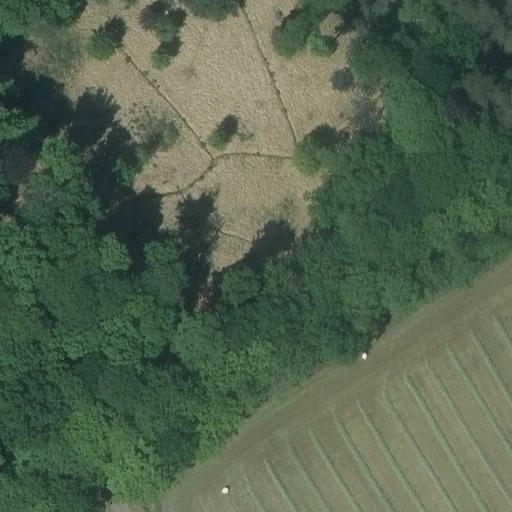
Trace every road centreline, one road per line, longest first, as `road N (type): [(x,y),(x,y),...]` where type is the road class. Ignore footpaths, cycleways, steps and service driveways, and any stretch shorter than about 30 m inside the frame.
road 1 (track): [(27,511),(511,201)]
road 2 (track): [(122,511),(0,318)]
